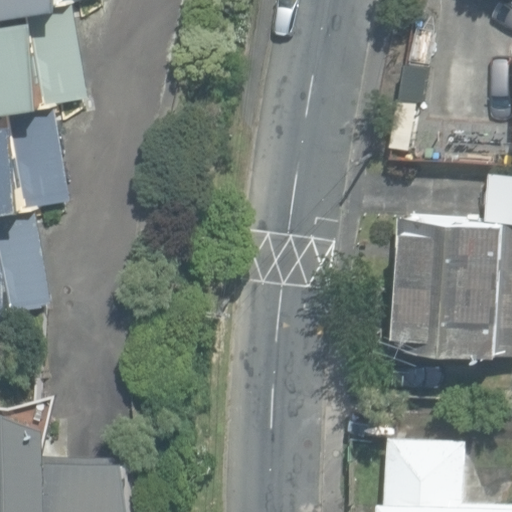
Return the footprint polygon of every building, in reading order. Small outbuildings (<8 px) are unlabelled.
[(0,0),(0,10),(48,0),(0,0)] [(0,20),(0,108),(94,90),(77,5),(0,20)] [(511,27),(402,21),(395,163),(511,168),(511,27)] [(0,117),(0,207),(77,194),(62,106),(0,117)] [(398,345),(511,351),(511,175),(494,174),(492,218),(406,213),(398,345)] [(0,311),(53,300),(42,204),(0,213),(0,311)] [(0,416),(0,511),(129,511),(129,450),(58,451),(58,416),(0,416)] [(391,511),(511,511),(511,495),(472,494),(474,437),(394,434),(391,511)]
